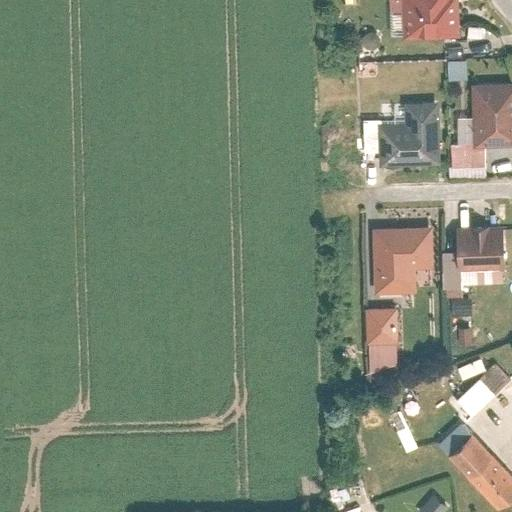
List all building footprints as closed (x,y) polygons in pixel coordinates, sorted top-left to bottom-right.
[(407,0),(408,36),(464,35),(463,0),(407,0)] [(448,60),(448,78),(466,78),(466,60),(448,60)] [(477,139),(477,144),(488,144),(511,143),(511,79),(476,80),(477,139)] [(384,163),(445,161),(443,98),(409,99),(410,121),(383,122),(384,163)] [(489,166),(488,144),(477,144),(477,139),(455,140),(455,166),(489,166)] [(464,249),(464,266),(508,265),(508,223),(463,224),(464,249)] [(378,225),(379,290),(420,289),(419,264),(437,264),(436,224),(378,225)] [(464,266),(464,249),(445,249),(446,285),(465,285),(464,266)] [(371,338),(402,338),(402,305),(370,305),(371,338)] [(475,324),(462,324),(463,339),(475,339),(475,324)] [(481,358),(459,366),(463,377),(485,368),(481,358)] [(460,398),(476,414),(511,378),(511,372),(500,360),(460,398)] [(448,453),(471,430),(461,421),(438,443),(448,453)] [(452,453),(503,505),(511,496),(511,465),(477,429),(452,453)] [(422,508),(426,511),(447,511),(456,504),(441,489),(422,508)]
